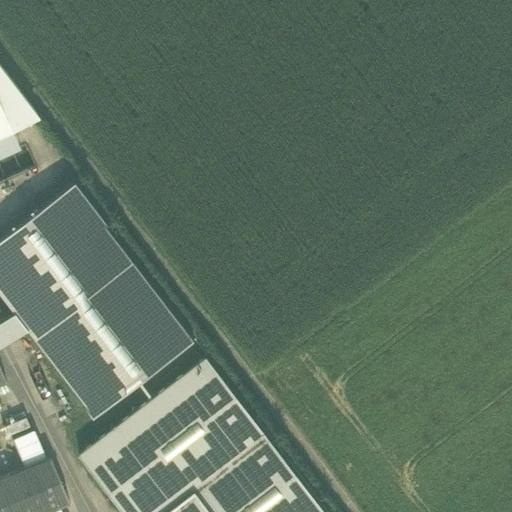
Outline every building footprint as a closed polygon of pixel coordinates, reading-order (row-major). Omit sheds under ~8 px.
[(0,132),(11,127),(38,114),(0,64),(0,132)] [(0,132),(0,154),(19,145),(11,127),(0,132)] [(195,337),(73,179),(0,234),(0,291),(13,308),(26,325),(94,414),(195,337)] [(13,308),(0,316),(0,341),(26,325),(13,308)] [(328,511),(329,511),(207,353),(79,451),(121,506),(125,511),(328,511)] [(0,511),(38,511),(58,504),(69,499),(49,454),(0,475),(0,511)]
